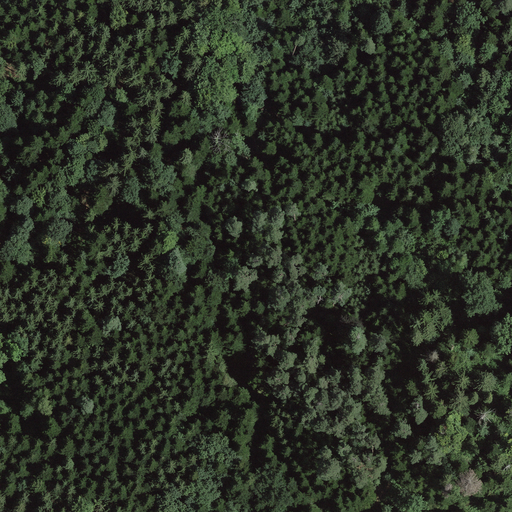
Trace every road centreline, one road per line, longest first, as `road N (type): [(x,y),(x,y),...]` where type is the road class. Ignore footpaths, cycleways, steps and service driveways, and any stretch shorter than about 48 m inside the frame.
road 1 (track): [(322,511),(261,421),(238,339),(225,249),(230,187),(269,119),(246,0)]
road 2 (track): [(269,119),(283,119),(392,197),(511,239)]
road 3 (track): [(392,0),(480,75),(511,89)]
